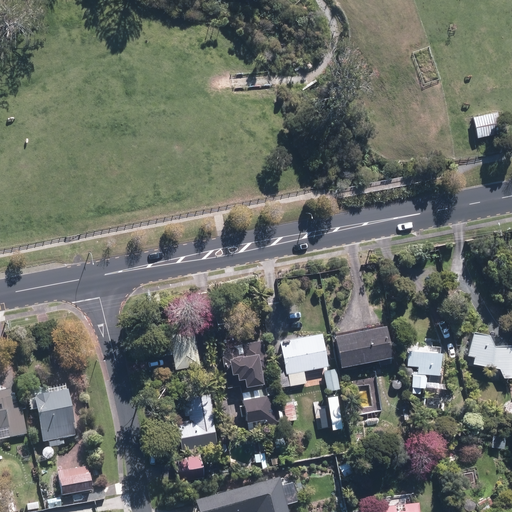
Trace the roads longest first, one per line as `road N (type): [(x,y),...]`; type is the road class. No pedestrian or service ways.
road 1 (tertiary): [(511,196),(97,275)]
road 2 (residential): [(142,511),(97,275)]
